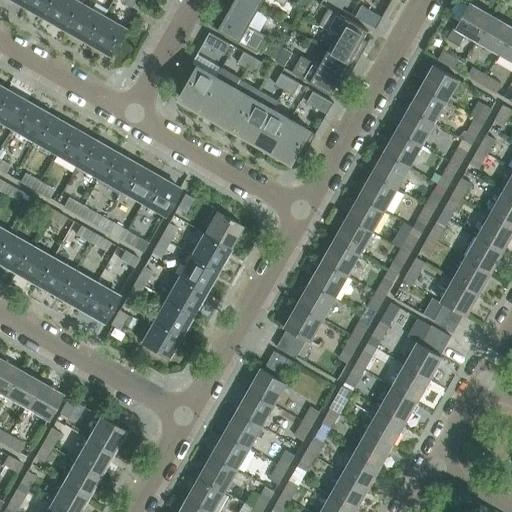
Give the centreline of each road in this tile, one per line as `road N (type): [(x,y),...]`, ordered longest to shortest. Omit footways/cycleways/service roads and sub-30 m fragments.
road 1 (residential): [(301,212),(422,0)]
road 2 (residential): [(185,419),(301,212)]
road 3 (residential): [(185,419),(0,314)]
road 4 (residential): [(301,212),(130,111)]
road 5 (residential): [(130,111),(0,33)]
road 6 (residential): [(130,111),(195,0)]
